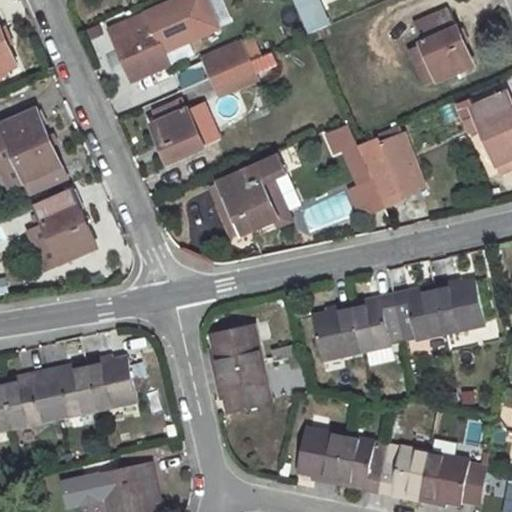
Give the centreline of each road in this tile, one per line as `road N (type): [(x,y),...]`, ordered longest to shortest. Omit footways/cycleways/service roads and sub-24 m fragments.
road 1 (tertiary): [(172,296),(511,224)]
road 2 (residential): [(172,296),(40,0)]
road 3 (residential): [(216,488),(172,296)]
road 4 (tertiary): [(0,323),(172,296)]
